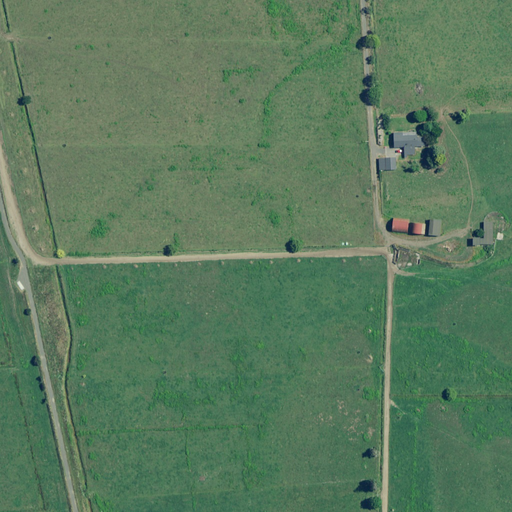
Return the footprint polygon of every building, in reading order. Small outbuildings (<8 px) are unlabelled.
[(417,137),(416,132),(393,133),(393,148),(403,148),(404,158),(407,158),(407,155),(414,155),(414,147),(423,147),(423,137),(417,137)] [(396,170),(395,158),(378,159),(378,171),(396,170)] [(408,220),(392,218),(391,231),(407,232),(408,220)] [(441,220),(429,220),(428,235),(439,236),(441,220)] [(425,224),(414,223),(413,234),(424,235),(425,224)] [(492,245),(492,223),(483,223),(483,238),(472,238),(472,245),(492,245)]
